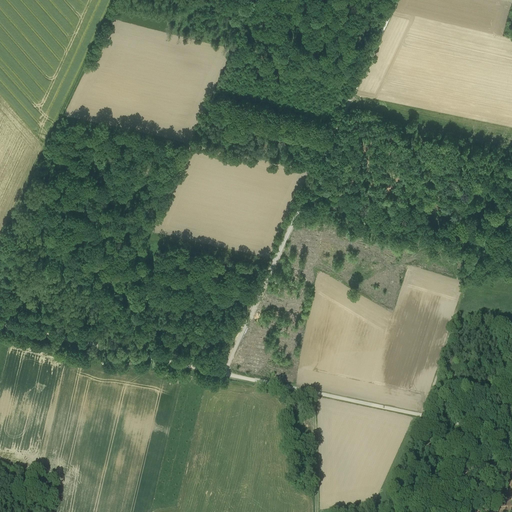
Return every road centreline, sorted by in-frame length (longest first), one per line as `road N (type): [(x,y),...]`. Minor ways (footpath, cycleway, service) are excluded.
road 1 (track): [(225,373),(396,0)]
road 2 (unclassified): [(511,436),(225,373)]
road 3 (unclassified): [(0,323),(225,373)]
road 4 (track): [(315,392),(319,511)]
